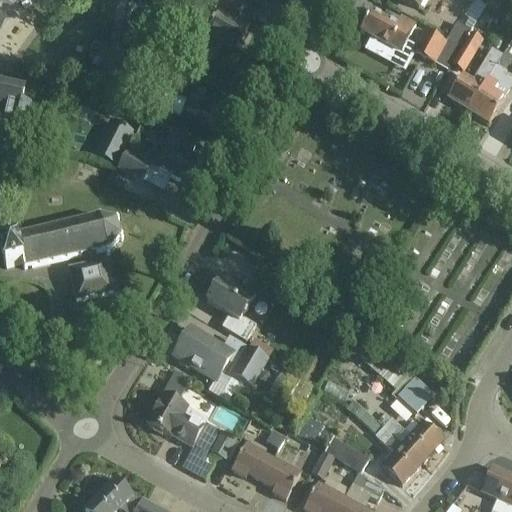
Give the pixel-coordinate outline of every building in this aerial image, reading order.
[(220,0),(208,0),(205,6),(214,11),(220,0)] [(245,0),(260,8),(264,0),(245,0)] [(398,0),(418,10),(423,0),(398,0)] [(201,57),(209,61),(215,60),(221,49),(234,55),(248,29),(251,23),(247,21),(251,13),(237,5),(229,18),(219,13),(199,51),(201,57)] [(360,34),(400,55),(415,27),(401,19),(396,27),(371,13),(360,34)] [(446,41),(448,42),(461,49),(476,22),(469,18),(462,30),(456,25),(446,41)] [(436,67),(447,73),(461,49),(448,42),(447,44),(423,32),(411,54),(435,67),(436,67)] [(447,101),(468,114),(503,58),(491,51),(472,83),(462,77),(447,101)] [(124,86),(135,62),(113,52),(102,76),(124,86)] [(468,114),(488,127),(503,102),(511,86),(511,82),(504,78),(506,74),(504,73),(511,59),(505,54),(503,58),(468,114)] [(23,89),(0,84),(0,113),(3,114),(1,124),(28,130),(33,106),(20,103),(23,89)] [(159,112),(179,119),(184,108),(164,100),(159,112)] [(110,124),(102,141),(124,153),(132,136),(110,124)] [(155,171),(187,188),(199,164),(190,159),(195,149),(172,137),(155,171)] [(152,165),(127,152),(117,172),(142,184),(152,165)] [(21,266),(22,271),(81,258),(84,268),(67,272),(75,304),(111,295),(105,263),(94,266),(92,256),(109,252),(119,240),(116,224),(102,220),(14,240),(15,245),(0,249),(0,256),(3,270),(21,266)] [(242,319),(255,297),(222,277),(206,305),(228,318),(221,330),(244,343),(254,327),(242,319)] [(404,326),(388,316),(381,327),(397,337),(404,326)] [(186,371),(189,370),(213,385),(208,394),(224,403),(237,381),(251,390),(268,363),(239,346),(233,356),(190,330),(172,360),(178,363),(178,366),(186,371)] [(347,351),(341,359),(347,364),(354,357),(347,351)] [(387,410),(405,429),(421,413),(418,410),(426,402),(412,386),(387,410)] [(202,429),(182,418),(187,409),(163,396),(146,426),(191,450),(202,429)] [(381,470),(402,489),(422,466),(376,424),(352,402),(345,411),(376,437),(374,439),(393,457),(381,470)] [(376,424),(422,466),(443,444),(422,425),(410,438),(384,415),(376,424)] [(221,434),(221,435),(209,428),(196,452),(205,457),(211,446),(213,447),(217,438),(219,440),(215,449),(214,448),(210,455),(225,464),(237,442),(221,434)] [(324,454),(360,476),(368,462),(332,441),(324,454)] [(247,477),(260,485),(273,462),(245,447),(231,473),(245,481),(247,477)] [(272,496),(286,503),(300,477),(273,462),(260,485),(274,492),(272,496)] [(506,511),(511,499),(511,478),(492,470),(481,495),(497,502),(492,511),(506,511)] [(368,511),(369,509),(361,504),(364,499),(377,505),(383,493),(366,485),(367,482),(357,476),(345,500),(345,501),(339,511),(368,511)] [(158,511),(142,503),(132,498),(116,482),(86,511),(118,511),(119,511),(158,511)] [(339,511),(345,501),(345,500),(318,485),(303,511),(339,511)]
